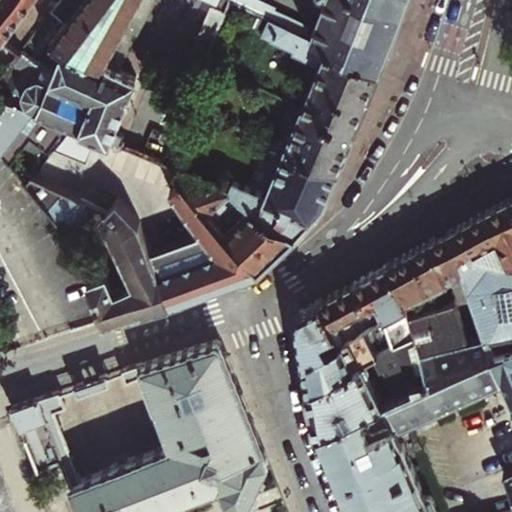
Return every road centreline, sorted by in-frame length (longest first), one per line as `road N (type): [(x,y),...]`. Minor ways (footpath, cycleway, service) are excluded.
road 1 (residential): [(247,302),(305,279),(364,241),(451,164),(482,120)]
road 2 (residential): [(427,104),(372,202),(247,302)]
road 3 (residential): [(0,378),(247,302)]
road 4 (residential): [(247,302),(318,511)]
road 5 (residential): [(482,120),(505,0)]
